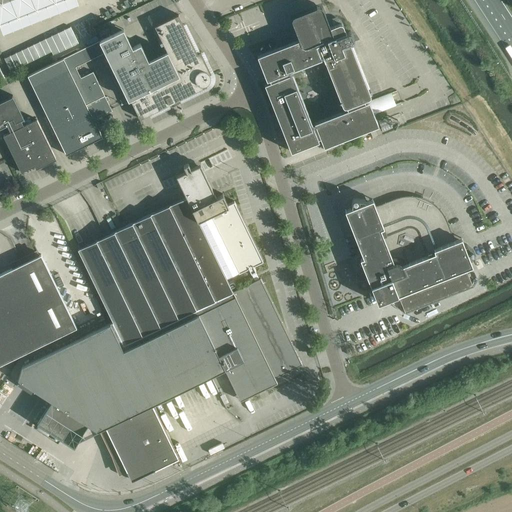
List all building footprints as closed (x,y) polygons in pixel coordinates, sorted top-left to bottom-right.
[(292,21),(299,39),(291,42),(278,47),(257,55),(267,80),(269,79),(270,81),(264,84),(291,152),(319,141),(318,138),(320,137),(324,146),(378,125),(374,113),(369,102),(369,100),(366,101),(365,102),(364,99),(369,97),(370,96),(370,94),(350,43),(350,42),(352,41),(354,40),(354,38),(352,32),(350,31),(348,31),(346,32),(346,31),(343,25),(342,23),(339,23),(330,27),(328,20),(323,9),(322,6),(319,5),(317,6),(295,15),(292,16),(291,18),(292,21)] [(122,30),(101,40),(140,119),(142,118),(149,114),(169,104),(170,104),(178,100),(179,100),(180,99),(207,86),(206,84),(207,84),(208,83),(208,82),(209,82),(209,81),(210,81),(210,80),(210,79),(210,78),(210,77),(210,76),(210,75),(209,74),(211,73),(201,53),(200,52),(197,53),(183,24),(179,16),(179,15),(178,14),(155,26),(167,51),(149,60),(140,43),(133,47),(124,29),(122,30)] [(58,33),(4,58),(10,71),(51,51),(53,55),(66,49),(58,33)] [(107,96),(105,97),(93,72),(81,77),(76,67),(105,52),(99,41),(28,76),(66,155),(102,137),(94,120),(112,111),(107,101),(109,100),(107,96)] [(21,121),(24,119),(12,95),(12,96),(12,97),(8,98),(0,102),(0,129),(7,126),(10,132),(3,136),(21,172),(34,166),(36,169),(56,159),(36,119),(23,126),(21,121)] [(78,249),(113,322),(117,331),(227,279),(249,268),(251,273),(256,271),(253,266),(263,261),(234,201),(228,204),(221,191),(215,194),(200,164),(190,169),(188,164),(183,166),(186,171),(176,176),(186,197),(123,227),(105,236),(78,249)] [(378,303),(384,300),(401,293),(408,312),(473,286),(465,268),(472,265),(461,238),(455,240),(447,221),(434,204),(415,196),(395,198),(375,206),(372,199),(345,210),(363,257),(360,258),(370,285),(369,286),(369,288),(369,289),(370,291),(371,291),(373,291),(378,303)] [(0,286),(30,350),(76,327),(41,254),(0,273),(0,286)] [(22,366),(18,379),(51,400),(37,422),(74,446),(79,439),(89,424),(98,430),(99,429),(106,426),(127,471),(132,480),(155,469),(178,458),(152,404),(211,376),(225,369),(238,396),(240,400),(243,399),(277,382),(275,378),(279,376),(287,372),(302,365),(260,278),(233,292),(227,279),(117,331),(113,322),(22,366)] [(0,364),(16,357),(30,350),(0,286),(0,364)]
